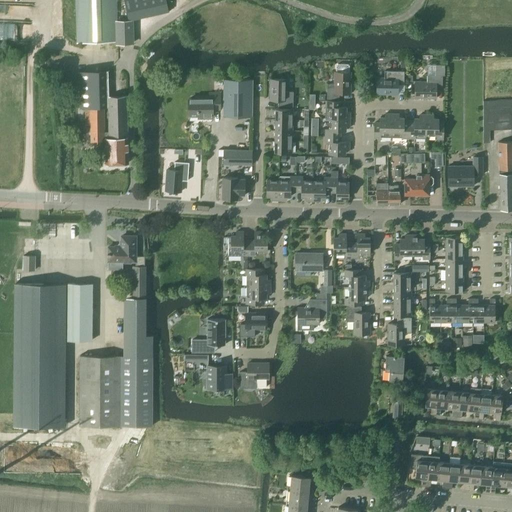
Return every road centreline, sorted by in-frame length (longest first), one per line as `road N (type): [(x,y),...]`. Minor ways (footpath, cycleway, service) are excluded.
road 1 (unclassified): [(132,203),(132,45),(204,0)]
road 2 (residential): [(235,354),(268,354),(279,310),(279,211)]
road 3 (unclassified): [(276,0),(355,23),(393,22),(419,0)]
road 4 (track): [(91,511),(97,478),(123,434),(72,430)]
road 5 (tertiary): [(0,196),(132,203)]
road 6 (tertiary): [(258,211),(132,203)]
road 7 (residential): [(511,504),(392,494)]
